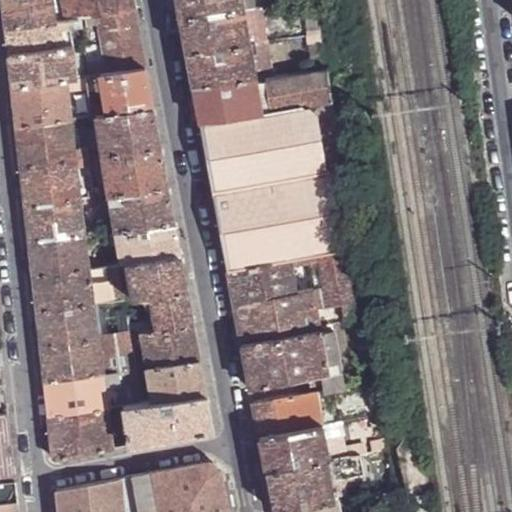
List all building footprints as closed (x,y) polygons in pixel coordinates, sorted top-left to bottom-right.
[(2,0),(4,15),(5,28),(54,21),(50,0),(2,0)] [(61,0),(66,20),(68,19),(76,18),(81,17),(98,15),(134,10),(132,0),(61,0)] [(244,10),(242,0),(177,0),(178,3),(181,19),(244,10)] [(256,9),(254,0),(242,0),(244,10),(256,9)] [(308,36),(320,34),(316,1),(303,3),(308,36)] [(265,42),(260,8),(256,9),(244,10),(181,19),(184,39),(187,53),(250,44),(265,42)] [(106,63),(108,74),(146,70),(143,57),(138,26),(134,10),(98,15),(106,63)] [(10,75),(12,87),(66,80),(77,78),(70,28),(77,27),(76,18),(68,19),(66,20),(54,21),(5,28),(10,75)] [(313,72),(327,71),(320,34),(308,36),(313,72)] [(255,80),(250,44),(187,53),(190,71),(193,88),(255,80)] [(88,66),(90,77),(100,76),(108,74),(106,63),(88,66)] [(91,108),(92,117),(96,116),(153,108),(149,87),(146,70),(108,74),(100,76),(106,106),(91,108)] [(200,121),(302,104),(303,105),(331,100),(327,71),(313,72),(255,80),(193,88),(197,107),(200,121)] [(15,114),(17,127),(70,120),(66,80),(12,87),(15,114)] [(356,249),(331,100),(303,105),(302,104),(200,121),(203,139),(208,168),(216,207),(225,255),(228,271),(356,249)] [(96,116),(103,155),(160,147),(157,126),(153,108),(96,116)] [(19,153),(21,167),(75,159),(70,120),(17,127),(19,153)] [(103,155),(110,196),(168,187),(164,167),(160,147),(103,155)] [(23,189),(25,207),(80,200),(75,159),(21,167),(23,189)] [(110,196),(116,230),(175,221),(171,203),(168,187),(110,196)] [(28,232),(29,242),(84,234),(80,200),(25,207),(28,232)] [(116,230),(122,264),(127,264),(181,256),(178,236),(175,221),(116,230)] [(32,262),(33,277),(88,269),(84,234),(29,242),(32,262)] [(247,375),(250,387),(312,376),(313,382),(325,380),(328,389),(335,388),(345,387),(335,332),(324,334),(323,327),(342,323),(340,315),(345,314),(345,315),(357,313),(356,309),(366,308),(356,249),(228,271),(232,291),(239,332),(247,375)] [(127,264),(132,298),(150,295),(188,290),(185,273),(181,256),(127,264)] [(37,311),(125,299),(118,265),(88,269),(33,277),(36,297),(37,311)] [(150,295),(156,331),(195,326),(190,304),(188,290),(150,295)] [(125,299),(37,311),(39,327),(41,346),(131,334),(125,299)] [(142,333),(148,368),(202,361),(198,342),(195,326),(156,331),(142,333)] [(45,381),(138,369),(131,334),(41,346),(43,365),(45,381)] [(155,402),(208,395),(205,381),(202,361),(148,368),(155,402)] [(138,369),(45,381),(48,404),(49,415),(146,403),(138,369)] [(335,388),(341,422),(376,416),(384,414),(384,416),(387,416),(381,382),(345,387),(335,388)] [(328,389),(318,391),(321,406),(330,404),(328,389)] [(257,425),(259,437),(325,425),(321,406),(318,391),(253,402),(257,425)] [(56,459),(214,430),(211,411),(208,395),(155,402),(146,403),(49,415),(51,433),(54,456),(56,459)] [(0,502),(18,501),(9,419),(8,403),(0,404),(0,502)] [(321,406),(325,425),(326,425),(334,423),(330,404),(321,406)] [(384,414),(376,416),(382,452),(391,451),(384,416),(384,414)] [(348,446),(331,448),(326,425),(325,425),(259,437),(264,462),(266,472),(350,457),(348,446)] [(425,447),(405,450),(415,507),(434,504),(425,447)] [(350,457),(266,472),(270,496),(273,511),(319,503),(336,501),(340,499),(336,474),(365,469),(363,456),(350,457)] [(134,476),(139,511),(208,511),(229,509),(227,493),(224,476),(204,462),(134,476)] [(59,511),(125,511),(122,478),(57,491),(59,511)] [(0,511),(19,511),(18,501),(0,502),(0,511)] [(338,511),(336,501),(319,503),(320,511),(338,511)] [(320,511),(319,503),(273,511),(320,511)]
